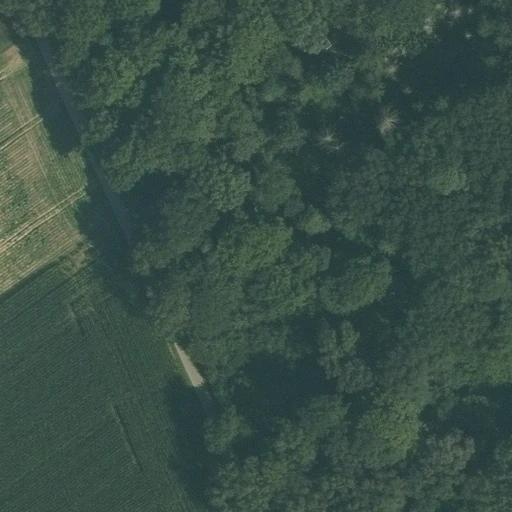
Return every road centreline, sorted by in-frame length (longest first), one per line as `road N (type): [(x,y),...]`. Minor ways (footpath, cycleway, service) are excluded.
road 1 (unclassified): [(255,511),(26,0)]
road 2 (track): [(88,0),(120,38),(173,49),(236,0)]
